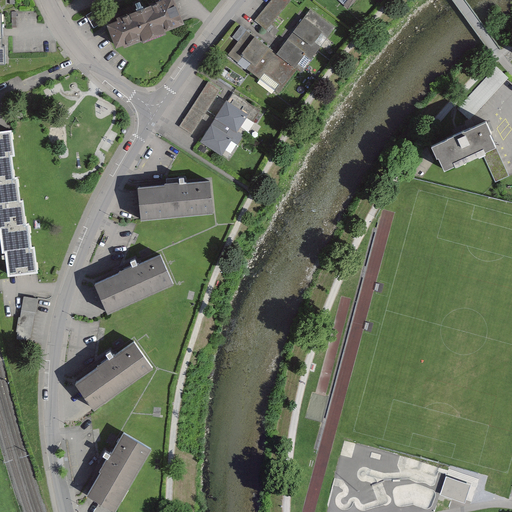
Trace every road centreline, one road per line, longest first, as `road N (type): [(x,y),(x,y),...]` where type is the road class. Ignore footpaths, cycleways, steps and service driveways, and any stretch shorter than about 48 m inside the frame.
road 1 (track): [(391,0),(277,150),(215,278),(182,374),(168,511)]
road 2 (track): [(287,511),(292,430),(309,359),(355,248),(428,135),(499,54)]
road 3 (residential): [(66,511),(52,450),(59,321),(87,237),(154,110)]
road 4 (residential): [(154,110),(87,60),(48,0)]
road 5 (residential): [(154,110),(240,0)]
